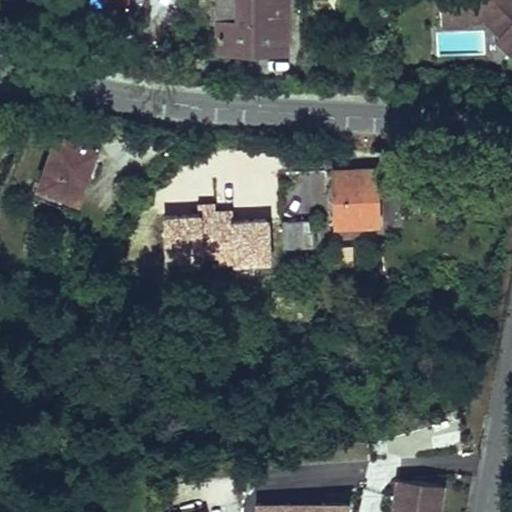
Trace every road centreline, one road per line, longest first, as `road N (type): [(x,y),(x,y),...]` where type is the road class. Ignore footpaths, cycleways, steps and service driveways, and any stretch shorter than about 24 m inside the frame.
road 1 (tertiary): [(511,124),(159,102),(0,74)]
road 2 (tertiary): [(511,386),(488,511)]
